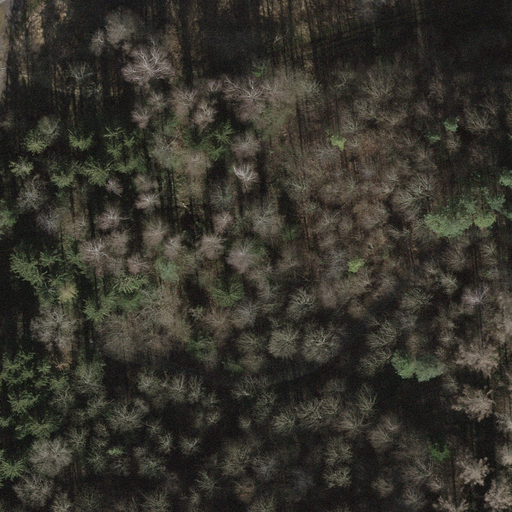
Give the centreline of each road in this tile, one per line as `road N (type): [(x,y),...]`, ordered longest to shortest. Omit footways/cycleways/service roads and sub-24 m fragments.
road 1 (track): [(0,330),(271,379),(310,368),(352,336),(441,249),(511,222)]
road 2 (track): [(458,0),(101,114),(17,93),(0,71)]
